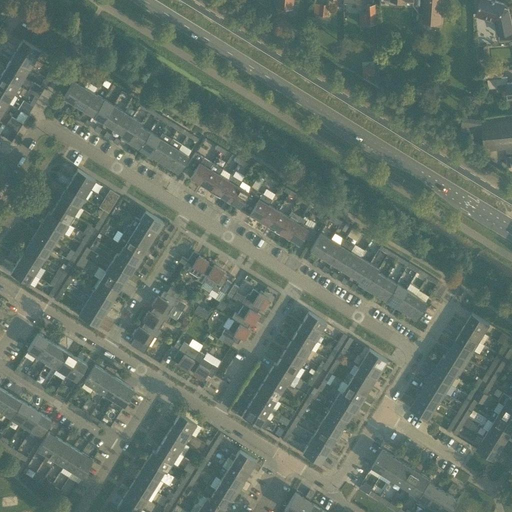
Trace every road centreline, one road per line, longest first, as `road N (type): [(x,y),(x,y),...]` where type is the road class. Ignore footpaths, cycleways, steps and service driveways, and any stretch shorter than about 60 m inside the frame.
road 1 (primary): [(141,0),(511,230)]
road 2 (primary): [(511,201),(183,0)]
road 3 (residential): [(188,211),(41,128)]
road 4 (residential): [(381,413),(495,488),(511,462)]
road 5 (residential): [(217,418),(297,280)]
road 6 (residential): [(105,347),(188,211)]
road 7 (residential): [(119,447),(0,370)]
road 8 (residential): [(415,352),(297,280)]
road 9 (residential): [(297,280),(188,211)]
